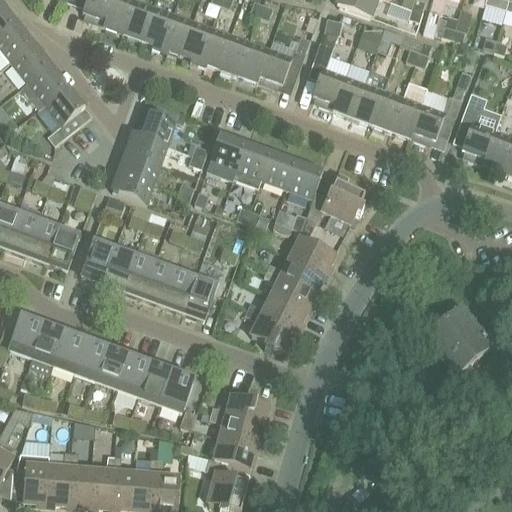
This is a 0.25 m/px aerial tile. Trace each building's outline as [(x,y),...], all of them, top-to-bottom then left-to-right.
[(103,32),(114,0),(88,0),(81,19),(90,21),(88,27),(103,32)] [(135,5),(120,0),(114,0),(103,32),(122,39),(135,5)] [(369,23),(377,2),(372,0),(339,0),(339,1),(342,2),(339,12),(369,23)] [(421,17),(426,0),(414,0),(414,4),(411,14),(421,17)] [(505,14),(507,6),(509,0),(486,0),(487,0),(484,8),(505,14)] [(154,12),(135,5),(122,39),(141,46),(154,12)] [(259,22),(263,10),(254,6),(249,19),(259,22)] [(0,41),(13,31),(20,32),(3,10),(0,10),(0,41)] [(263,10),(259,22),(268,26),(272,13),(263,10)] [(141,46),(160,53),(173,19),(154,12),(141,46)] [(421,17),(411,14),(408,25),(418,28),(421,17)] [(429,16),(422,38),(433,41),(439,19),(429,16)] [(192,26),(173,19),(160,53),(180,60),(192,26)] [(341,26),(327,23),(324,36),(339,39),(341,26)] [(211,33),(192,26),(180,60),(199,67),(211,33)] [(0,75),(10,68),(30,52),(37,53),(20,32),(13,31),(0,41),(0,75)] [(441,42),(451,45),(454,35),(444,32),(441,42)] [(199,67),(218,74),(230,40),(211,33),(199,67)] [(451,45),(461,48),(464,38),(454,35),(451,45)] [(332,53),(337,40),(326,38),(321,49),(332,53)] [(362,51),(376,56),(381,44),(381,43),(367,38),(362,51)] [(250,47),(230,40),(218,74),(237,81),(250,47)] [(281,91),(285,82),(295,85),(305,59),(309,46),(300,42),(296,55),(295,55),(292,62),(269,54),(256,88),(271,94),(273,88),(281,91)] [(381,44),(376,56),(385,59),(390,47),(381,44)] [(483,54),(493,57),(496,47),(486,44),(483,54)] [(250,47),(237,81),(256,88),(269,54),(250,47)] [(493,57),(503,60),(506,50),(496,47),(493,57)] [(10,68),(27,89),(47,73),(53,74),(37,53),(30,52),(10,68)] [(307,83),(317,87),(311,102),(320,105),(317,111),(332,116),(345,82),(325,74),(332,57),(318,52),(307,83)] [(414,70),(419,58),(409,54),(405,66),(414,70)] [(461,73),(471,77),(477,61),(466,57),(461,73)] [(419,58),(414,70),(424,73),(428,61),(419,58)] [(485,62),(482,71),(492,74),(495,65),(485,62)] [(70,95),(53,74),(47,73),(27,89),(21,94),(37,115),(43,110),(63,94),(70,95)] [(461,77),(456,90),(466,93),(471,80),(461,77)] [(352,123),(364,89),(345,82),(332,116),(352,123)] [(409,144),(422,110),(427,95),(408,88),(402,103),(390,137),(409,144)] [(352,123),(371,130),(383,96),(364,89),(352,123)] [(81,109),(70,95),(63,94),(43,110),(61,132),(80,116),(81,109)] [(402,103),(383,96),(371,130),(390,137),(402,103)] [(439,133),(450,137),(461,107),(451,104),(450,103),(445,118),(422,110),(409,144),(424,150),(426,144),(434,147),(439,133)] [(144,126),(138,124),(133,139),(167,151),(175,128),(147,117),(144,126)] [(0,131),(0,132),(6,140),(16,132),(10,124),(0,131)] [(467,165),(482,171),(494,136),(471,128),(461,156),(469,159),(467,165)] [(56,135),(47,142),(54,151),(63,144),(56,135)] [(511,146),(511,142),(494,136),(482,171),(501,177),(511,146)] [(160,170),(167,151),(133,139),(126,158),(160,170)] [(232,185),(235,176),(244,153),(250,150),(225,140),(218,144),(206,177),(231,187),(232,185)] [(511,146),(501,177),(511,181),(511,146)] [(257,195),(261,186),(269,162),(275,159),(250,150),(244,153),(235,176),(232,185),(257,195)] [(192,160),(204,165),(207,155),(195,151),(192,160)] [(153,189),(160,170),(126,158),(119,177),(153,189)] [(301,168),(275,159),(269,162),(261,186),(286,195),(295,171),(301,168)] [(204,165),(192,160),(188,170),(201,174),(204,165)] [(286,195),(312,205),(315,197),(320,181),(317,174),(301,168),(295,171),(286,195)] [(0,183),(6,186),(9,177),(0,173),(0,183)] [(25,182),(9,177),(6,186),(22,191),(25,182)] [(146,209),(153,189),(119,177),(111,197),(146,209)] [(31,195),(47,201),(50,191),(35,186),(31,195)] [(321,216),(350,230),(355,218),(359,220),(363,213),(358,211),(364,200),(335,186),(327,203),(315,197),(312,205),(306,222),(315,226),(316,227),(321,216)] [(178,198),(190,203),(193,194),(181,189),(178,198)] [(66,197),(50,191),(47,201),(62,206),(66,197)] [(198,197),(194,210),(203,213),(208,201),(198,197)] [(186,213),(190,203),(178,198),(174,208),(186,213)] [(92,206),(77,201),(73,210),(89,216),(92,206)] [(0,208),(0,251),(4,253),(16,221),(18,215),(0,208)] [(105,211),(102,221),(117,226),(121,217),(105,211)] [(236,225),(245,229),(250,216),(240,213),(236,225)] [(250,216),(245,229),(255,232),(259,220),(250,216)] [(289,233),(300,237),(305,222),(294,218),(289,233)] [(36,229),(16,221),(4,253),(25,261),(36,229)] [(144,236),(147,227),(131,221),(128,230),(144,236)] [(300,237),(298,243),(300,243),(306,246),(315,226),(306,222),(305,222),(300,237)] [(147,227),(144,236),(159,241),(162,232),(147,227)] [(274,228),(272,235),(280,238),(288,240),(291,234),(274,228)] [(45,268),(57,236),(36,229),(25,261),(45,268)] [(66,276),(78,244),(79,245),(81,238),(59,230),(57,236),(45,268),(66,276)] [(184,251),(188,241),(172,236),(169,245),(184,251)] [(188,241),(184,251),(200,256),(203,247),(188,241)] [(300,243),(290,263),(323,280),(333,260),(306,246),(300,243)] [(113,257),(92,249),(80,281),(101,289),(113,257)] [(223,254),(220,264),(235,269),(239,260),(223,254)] [(133,264),(113,257),(101,289),(122,296),(133,264)] [(269,270),(266,276),(314,300),(323,280),(290,263),(284,276),(269,270)] [(154,271),(133,264),(122,296),(142,304),(154,271)] [(162,311),(174,279),(154,271),(142,304),(162,311)] [(304,319),(314,300),(266,276),(263,282),(277,289),(270,302),(304,319)] [(198,277),(194,286),(182,318),(204,326),(219,284),(198,277)] [(182,318),(194,286),(174,279),(162,311),(182,318)] [(250,308),(247,314),(294,338),(304,319),(270,302),(264,314),(250,308)] [(461,311),(423,341),(454,381),(471,367),(492,350),(461,311)] [(284,358),(294,338),(247,314),(244,320),(257,328),(251,341),(265,349),(263,353),(271,357),(273,353),(284,358)] [(8,355),(30,364),(43,329),(30,324),(28,328),(19,325),(8,355)] [(43,329),(30,364),(31,364),(28,373),(48,381),(51,371),(52,371),(64,337),(51,332),(50,336),(42,333),(43,329)] [(0,351),(8,354),(13,338),(4,335),(0,345),(0,351)] [(73,379),(86,344),(72,339),(71,344),(63,341),(65,337),(64,337),(52,371),(73,379)] [(86,344),(73,379),(94,387),(107,352),(94,347),(92,351),(85,349),(86,344)] [(108,352),(107,352),(94,387),(116,395),(129,360),(115,355),(114,359),(106,356),(108,352)] [(129,360),(116,395),(137,403),(150,368),(137,363),(135,367),(127,364),(129,360)] [(159,410),(171,376),(158,371),(157,375),(149,372),(150,368),(137,403),(159,410)] [(172,376),(171,376),(159,410),(181,419),(192,388),(193,384),(180,379),(178,383),(170,380),(172,376)] [(25,378),(20,392),(28,395),(33,381),(25,378)] [(0,402),(9,406),(12,397),(0,392),(0,402)] [(21,409),(38,413),(40,403),(24,399),(21,409)] [(247,406),(231,401),(227,416),(212,412),(210,419),(261,433),(267,411),(255,408),(256,403),(248,401),(247,406)] [(54,417),(56,407),(40,403),(38,413),(54,417)] [(83,423),(85,413),(69,410),(66,419),(83,423)] [(85,413),(83,423),(99,427),(101,417),(85,413)] [(195,420),(185,416),(180,432),(189,435),(195,420)] [(256,454),(261,433),(210,419),(208,425),(223,430),(219,444),(256,454)] [(26,439),(46,440),(47,420),(27,420),(26,439)] [(128,433),(129,423),(113,420),(111,429),(128,433)] [(129,423),(128,433),(144,436),(146,426),(129,423)] [(68,439),(84,441),(85,431),(69,429),(68,439)] [(0,486),(12,464),(0,457),(0,454),(5,443),(0,440),(0,486)] [(250,475),(256,454),(219,444),(214,465),(233,471),(250,475)] [(152,465),(165,465),(166,447),(153,446),(152,465)] [(189,452),(181,450),(178,457),(195,462),(197,455),(189,452)] [(66,511),(70,459),(64,458),(62,474),(48,473),(45,510),(66,511)] [(70,511),(87,511),(91,476),(77,475),(77,459),(70,459),(66,511),(70,511)] [(109,511),(113,462),(107,462),(105,477),(91,476),(87,511),(109,511)] [(131,511),(134,479),(120,478),(120,463),(113,462),(109,511),(131,511)] [(240,511),(248,487),(230,482),(233,471),(214,465),(207,463),(204,476),(217,479),(207,509),(218,511),(240,511)] [(152,511),(157,465),(150,465),(148,480),(134,479),(131,511),(152,511)] [(152,511),(175,511),(178,483),(163,482),(163,466),(157,465),(152,511)] [(45,510),(48,473),(25,471),(25,475),(12,474),(10,502),(23,503),(22,508),(45,510)] [(403,511),(395,503),(388,510),(390,511),(388,511),(382,511),(374,503),(371,506),(361,495),(342,511),(403,511)]
